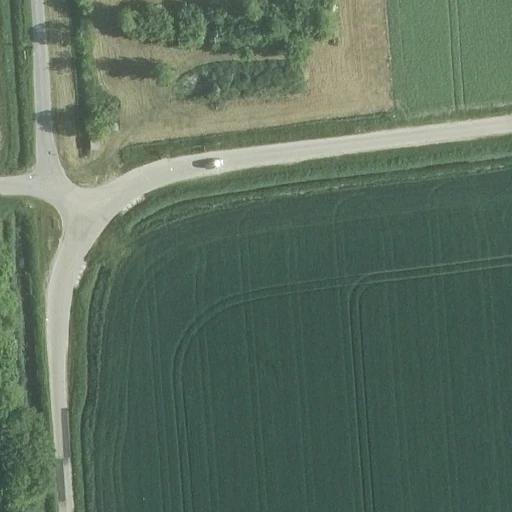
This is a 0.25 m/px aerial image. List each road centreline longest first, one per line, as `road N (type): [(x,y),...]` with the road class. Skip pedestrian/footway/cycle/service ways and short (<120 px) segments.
road 1 (unclassified): [(84,217),(135,185),(196,163),(511,127)]
road 2 (unclassified): [(63,511),(51,337),(62,258),(84,217)]
road 3 (unclassified): [(50,185),(33,0)]
